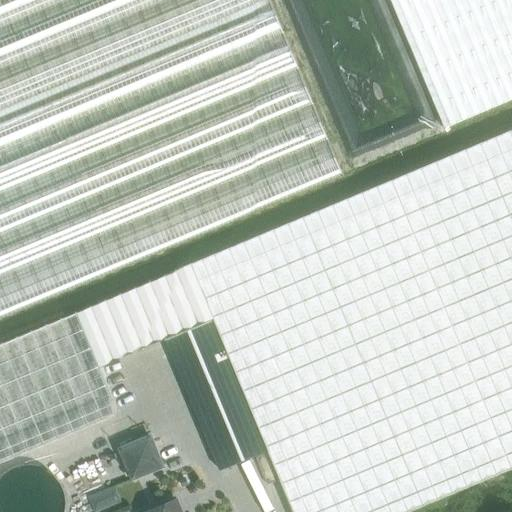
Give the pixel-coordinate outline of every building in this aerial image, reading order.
[(0,0),(0,318),(344,176),(270,0),(0,0)] [(511,98),(511,0),(390,0),(444,127),(511,98)] [(80,310),(0,343),(0,462),(116,415),(96,370),(117,361),(164,341),(166,340),(214,320),(268,451),(294,511),(406,511),(511,468),(511,130),(510,131),(357,195),(191,264),(80,310)] [(166,340),(164,341),(221,472),(236,465),(268,451),(214,320),(166,340)] [(163,469),(151,439),(121,451),(134,481),(163,469)] [(267,453),(256,458),(268,485),(279,480),(267,453)]
